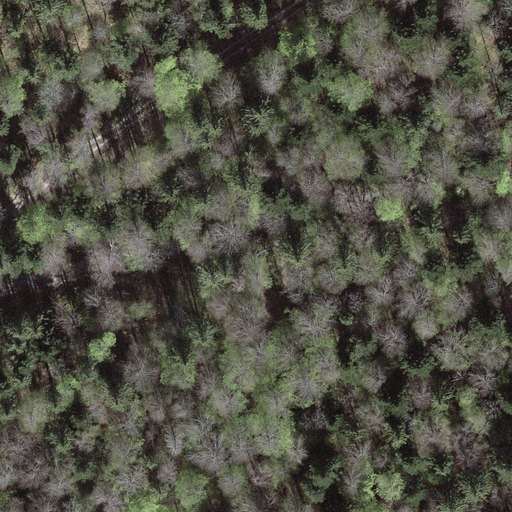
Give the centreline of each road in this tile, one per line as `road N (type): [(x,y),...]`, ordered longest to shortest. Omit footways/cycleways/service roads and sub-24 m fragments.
road 1 (track): [(511,177),(340,200),(0,291)]
road 2 (track): [(0,213),(305,0)]
